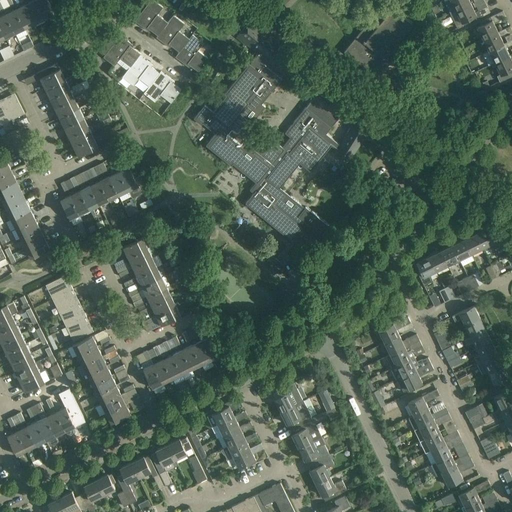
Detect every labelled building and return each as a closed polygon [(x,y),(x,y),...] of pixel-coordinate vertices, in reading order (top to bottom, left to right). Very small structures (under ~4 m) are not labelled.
[(35,24),(45,19),(35,0),(32,0),(25,4),(35,24)] [(35,0),(45,19),(55,14),(47,0),(35,0)] [(150,0),(135,21),(148,31),(150,29),(158,35),(167,23),(156,15),(163,7),(153,0),(150,0)] [(456,10),(471,3),(469,0),(446,0),(444,1),(450,13),(456,10)] [(471,3),(456,10),(461,21),(458,23),(460,27),(490,12),(487,6),(475,12),(471,3)] [(16,9),(25,29),(35,24),(25,4),(16,9)] [(389,11),(381,5),(344,51),(377,78),(391,62),(385,58),(413,23),(393,6),(389,11)] [(6,13),(16,33),(18,38),(28,33),(25,29),(16,9),(6,13)] [(477,27),(483,39),(498,32),(494,23),(506,17),(503,11),(490,17),(492,20),(477,27)] [(16,33),(6,13),(0,16),(0,26),(6,38),(16,33)] [(173,15),(167,23),(158,35),(156,37),(170,48),(171,46),(179,52),(189,39),(178,31),(183,23),(173,15)] [(261,28),(251,20),(236,37),(247,46),(261,28)] [(257,54),(258,52),(271,36),(261,28),(247,46),(257,53),(257,54)] [(483,39),(489,51),(504,43),(500,36),(507,32),(505,28),(498,32),(483,39)] [(109,38),(99,50),(105,55),(103,57),(112,64),(113,64),(114,66),(120,58),(131,66),(140,55),(141,53),(132,47),(134,45),(120,35),(115,42),(109,38)] [(192,35),(189,39),(179,52),(175,57),(189,67),(190,65),(199,72),(209,58),(197,50),(203,43),(192,35)] [(258,52),(264,57),(264,58),(267,60),(281,44),(271,36),(258,52)] [(34,45),(31,40),(21,45),(24,50),(34,45)] [(489,51),(495,62),(509,55),(506,48),(511,44),(511,42),(511,40),(504,43),(489,51)] [(12,44),(2,49),(6,58),(16,54),(12,44)] [(257,53),(224,94),(226,95),(213,112),(205,105),(194,118),(202,124),(203,123),(215,133),(206,145),(231,165),(233,163),(256,182),(250,190),(254,193),(245,203),(291,240),(297,232),(301,235),(301,236),(313,246),(329,226),(306,206),(305,208),(280,187),(300,163),(310,171),(331,145),(337,150),(334,155),(347,163),(370,127),(357,118),(340,145),(326,133),(331,127),(306,107),(293,123),(295,124),(293,126),(291,125),(285,133),(290,137),(282,147),(269,136),(265,141),(248,128),(265,107),(262,104),(282,79),(261,62),(264,58),(264,57),(258,52),(257,54),(257,53)] [(140,55),(131,66),(123,77),(133,85),(139,78),(149,86),(159,73),(151,67),(153,65),(140,55)] [(511,60),(509,55),(495,62),(500,74),(498,75),(500,81),(511,74),(511,72),(511,69),(511,68),(511,60)] [(45,88),(65,78),(60,68),(57,63),(24,79),(27,84),(40,78),(45,88)] [(161,71),(159,73),(149,86),(144,93),(154,101),(159,94),(171,103),(181,89),(173,83),(174,81),(161,71)] [(50,98),(70,88),(65,78),(45,88),(50,98)] [(70,88),(50,98),(55,107),(75,97),(70,88)] [(1,99),(0,99),(10,120),(11,120),(10,118),(15,115),(16,117),(24,113),(15,93),(11,95),(12,97),(2,102),(1,99)] [(79,107),(75,97),(55,107),(59,117),(79,107)] [(95,111),(105,107),(100,97),(96,99),(93,101),(98,110),(95,111)] [(10,120),(0,99),(0,122),(2,122),(3,124),(10,120)] [(64,127),(84,117),(79,107),(59,117),(64,127)] [(100,121),(102,120),(106,118),(110,116),(105,107),(95,111),(100,121)] [(22,115),(24,123),(30,121),(28,113),(22,115)] [(69,136),(89,127),(84,117),(64,127),(69,136)] [(89,127),(69,136),(74,146),(93,136),(89,127)] [(93,136),(74,146),(78,156),(98,146),(93,136)] [(121,153),(119,154),(123,164),(127,162),(122,152),(121,153)] [(0,175),(12,170),(7,160),(0,163),(0,175)] [(107,171),(103,162),(99,164),(104,173),(107,171)] [(129,191),(139,186),(129,166),(119,171),(129,191)] [(98,176),(93,167),(90,168),(94,178),(98,176)] [(12,170),(0,175),(0,187),(17,180),(12,170)] [(88,181),(83,171),(80,173),(84,183),(88,181)] [(129,191),(119,171),(109,175),(119,195),(129,191)] [(119,195),(109,175),(100,180),(109,200),(119,195)] [(79,186),(74,176),(70,178),(75,187),(79,186)] [(0,196),(1,199),(21,189),(17,180),(0,187),(0,196)] [(100,180),(90,185),(100,205),(109,200),(100,180)] [(69,190),(64,181),(60,183),(65,192),(69,190)] [(93,208),(100,205),(90,185),(80,190),(90,210),(93,216),(96,214),(93,208)] [(6,209),(26,199),(21,189),(1,199),(6,209)] [(90,210),(80,190),(70,194),(80,214),(90,210)] [(80,214),(70,194),(60,199),(70,219),(80,214)] [(132,203),(124,207),(129,216),(138,211),(132,198),(130,199),(132,203)] [(26,199),(6,209),(11,219),(31,209),(26,199)] [(11,219),(16,228),(36,219),(31,209),(11,219)] [(115,212),(119,219),(126,216),(122,209),(115,212)] [(20,238),(40,228),(36,219),(16,228),(20,238)] [(488,227),(476,233),(483,248),(489,245),(492,250),(501,245),(494,232),(491,234),(488,227)] [(40,228),(20,238),(25,248),(45,238),(40,228)] [(464,239),(471,253),(483,248),(476,233),(464,239)] [(128,257),(148,247),(151,245),(146,235),(123,247),(128,257)] [(50,248),(45,238),(25,248),(30,258),(50,248)] [(459,259),(471,253),(464,239),(452,245),(459,259)] [(452,245),(441,250),(448,265),(459,259),(452,245)] [(152,257),(148,247),(128,257),(132,266),(152,257)] [(121,253),(119,249),(110,254),(111,257),(121,253)] [(429,256),(436,270),(448,265),(441,250),(429,256)] [(436,270),(429,256),(417,262),(418,263),(414,265),(424,285),(433,281),(430,274),(436,270)] [(157,266),(152,257),(132,266),(137,276),(157,266)] [(271,262),(280,270),(284,265),(275,258),(271,262)] [(125,262),(124,259),(114,263),(116,267),(125,262)] [(497,262),(492,265),(497,276),(502,274),(497,262)] [(497,276),(492,265),(486,268),(491,279),(497,276)] [(157,266),(137,276),(142,286),(162,276),(157,266)] [(468,276),(473,288),(485,282),(480,270),(479,271),(477,266),(472,268),(475,273),(468,276)] [(130,272),(128,268),(119,273),(121,276),(130,272)] [(46,284),(53,299),(73,289),(71,285),(69,286),(64,276),(66,275),(66,274),(46,284)] [(162,276),(142,286),(147,296),(167,286),(162,276)] [(468,290),(473,288),(468,276),(462,279),(468,290)] [(135,282),(133,278),(124,283),(126,286),(135,282)] [(444,288),(450,299),(455,296),(450,285),(444,288)] [(167,286),(147,296),(152,305),(171,295),(167,286)] [(140,291),(138,288),(129,292),(130,296),(140,291)] [(445,302),(450,299),(444,288),(439,290),(445,302)] [(73,289),(53,299),(59,312),(80,303),(78,299),(76,300),(71,290),(73,289)] [(38,300),(35,294),(29,297),(32,303),(38,300)] [(29,305),(24,295),(20,297),(23,304),(21,305),(23,308),(29,305)] [(152,305),(156,315),(176,305),(171,295),(152,305)] [(133,302),(135,305),(144,301),(143,297),(133,302)] [(441,303),(438,298),(432,301),(435,306),(441,303)] [(0,306),(0,319),(12,313),(12,314),(18,311),(13,301),(0,306)] [(80,303),(59,312),(66,326),(87,316),(85,313),(83,314),(78,304),(80,303)] [(176,305),(156,315),(161,325),(181,315),(176,305)] [(462,318),(465,324),(480,317),(474,305),(461,312),(452,316),(455,321),(462,318)] [(149,311),(147,307),(138,312),(140,315),(149,311)] [(0,319),(0,331),(17,323),(12,314),(18,311),(12,314),(12,313),(0,319)] [(87,316),(66,326),(73,340),(93,330),(91,327),(89,328),(84,318),(87,317),(87,316)] [(385,342),(399,335),(396,329),(411,322),(408,316),(379,330),(385,342)] [(154,320),(152,317),(143,321),(145,325),(154,320)] [(485,329),(480,317),(465,324),(468,330),(461,334),(463,339),(485,329)] [(209,331),(205,321),(201,323),(206,332),(209,331)] [(0,331),(0,339),(1,343),(21,333),(17,323),(0,331)] [(200,335),(195,326),(192,328),(196,337),(200,335)] [(39,336),(43,334),(40,327),(35,329),(36,330),(32,332),(35,338),(39,336)] [(434,333),(436,338),(448,332),(445,327),(434,333)] [(474,342),(477,348),(491,341),(485,329),(463,339),(466,345),(474,342)] [(190,340),(186,331),(182,332),(187,342),(190,340)] [(442,350),(451,345),(448,339),(450,338),(448,332),(436,338),(442,350)] [(6,352),(26,343),(21,333),(1,343),(6,352)] [(48,335),(55,349),(58,348),(51,334),(48,335)] [(385,342),(390,354),(419,340),(416,334),(402,341),(399,335),(385,342)] [(77,355),(97,345),(92,335),(72,345),(77,355)] [(111,339),(109,335),(100,340),(101,343),(111,339)] [(180,345),(176,335),(172,337),(177,347),(180,345)] [(212,335),(202,339),(211,359),(221,355),(212,335)] [(204,370),(214,365),(211,360),(211,359),(202,339),(192,344),(202,364),(204,370)] [(171,350),(166,340),(163,342),(167,351),(171,350)] [(419,340),(390,354),(386,356),(391,367),(391,368),(414,357),(412,351),(422,346),(419,340)] [(497,352),(491,341),(477,348),(480,354),(474,357),(476,362),(497,352)] [(6,352),(11,362),(31,352),(26,343),(6,352)] [(202,364),(192,344),(182,349),(192,369),(202,364)] [(102,355),(97,345),(77,355),(82,364),(102,355)] [(116,348),(114,345),(104,349),(106,353),(116,348)] [(459,356),(457,351),(455,352),(451,345),(442,350),(448,361),(459,356)] [(192,369),(182,349),(173,354),(182,374),(192,369)] [(31,352),(11,362),(16,372),(36,362),(31,352)] [(488,371),(503,364),(497,352),(476,362),(482,374),(488,371)] [(182,374),(173,354),(163,358),(173,378),(182,374)] [(102,355),(82,364),(87,374),(107,365),(102,355)] [(120,358),(119,355),(109,359),(111,363),(120,358)] [(459,356),(448,361),(451,367),(462,361),(459,356)] [(397,379),(431,363),(428,357),(417,362),(414,357),(391,368),(396,380),(397,379)] [(163,383),(173,378),(163,358),(153,363),(163,383)] [(36,362),(16,372),(20,381),(40,372),(44,370),(45,370),(40,360),(36,362)] [(62,373),(57,363),(50,367),(55,377),(62,373)] [(163,383),(153,363),(143,368),(153,388),(163,383)] [(431,363),(397,379),(403,391),(422,382),(419,376),(434,369),(431,363)] [(125,368),(123,364),(114,369),(116,372),(125,368)] [(503,364),(488,371),(494,383),(496,382),(504,378),(508,376),(503,364)] [(92,384),(112,374),(107,365),(87,374),(92,384)] [(40,372),(20,381),(25,391),(45,382),(40,372),(44,370),(40,372)] [(92,384),(96,394),(116,384),(112,374),(92,384)] [(130,377),(128,374),(119,379),(120,382),(130,377)] [(459,385),(471,379),(468,374),(457,379),(459,385)] [(473,385),(471,379),(459,385),(462,390),(473,385)] [(275,398),(281,411),(303,400),(294,382),(283,387),(286,393),(275,398)] [(101,403),(121,394),(116,384),(96,394),(101,403)] [(125,392),(134,387),(133,384),(123,388),(125,392)] [(324,390),(318,393),(323,403),(329,400),(330,399),(326,389),(324,390)] [(408,403),(414,415),(428,408),(425,402),(440,395),(437,389),(408,403)] [(371,393),(378,407),(384,404),(377,390),(371,393)] [(494,397),(500,409),(511,402),(511,396),(508,390),(494,397)] [(64,402),(59,393),(56,394),(60,404),(64,402)] [(138,393),(128,398),(130,402),(139,397),(138,393)] [(106,413),(126,403),(121,394),(101,403),(106,413)] [(54,407),(50,397),(46,399),(51,408),(54,407)] [(301,423),(312,418),(303,400),(281,411),(287,424),(298,418),(301,423)] [(212,409),(213,413),(207,416),(212,427),(218,424),(234,416),(229,405),(227,401),(212,409)] [(44,411),(40,402),(36,404),(41,413),(44,411)] [(511,402),(500,409),(488,414),(471,422),(474,428),(485,422),(486,423),(497,418),(496,415),(501,412),(505,420),(511,417),(511,402)] [(111,423),(131,413),(126,403),(106,413),(111,423)] [(144,407),(142,403),(133,408),(135,411),(144,407)] [(471,422),(488,414),(482,403),(475,406),(466,411),(471,422)] [(66,406),(56,411),(66,431),(76,426),(66,406)] [(408,418),(414,429),(419,426),(448,412),(445,406),(431,413),(428,408),(414,415),(408,418)] [(35,416),(30,407),(27,409),(31,418),(35,416)] [(46,416),(56,436),(66,431),(56,411),(46,416)] [(25,421),(20,412),(17,413),(22,423),(25,421)] [(324,412),(321,413),(312,418),(301,423),(303,429),(301,430),(292,434),(299,447),(312,440),(321,436),(321,435),(315,422),(323,418),(327,417),(324,412)] [(419,441),(425,438),(440,431),(437,425),(451,418),(448,412),(419,426),(414,429),(419,441)] [(15,426),(11,416),(7,418),(12,427),(15,426)] [(56,436),(46,416),(37,420),(46,440),(49,447),(59,442),(56,436)] [(218,424),(212,427),(217,438),(223,435),(240,427),(234,416),(218,424)] [(195,428),(191,419),(184,423),(189,432),(195,428)] [(27,425),(37,445),(46,441),(49,447),(46,440),(37,420),(27,425)] [(17,430),(27,450),(28,453),(31,451),(30,448),(37,445),(27,425),(17,430)] [(229,445),(245,437),(240,427),(223,435),(229,445)] [(17,455),(27,450),(17,430),(7,435),(17,455)] [(431,450),(460,436),(457,430),(442,437),(440,431),(425,438),(419,441),(425,453),(431,450)] [(197,448),(202,445),(196,435),(191,437),(197,448)] [(480,441),(483,446),(494,440),(491,435),(480,441)] [(321,436),(299,447),(305,459),(316,454),(318,459),(329,454),(324,444),(325,443),(321,436)] [(460,436),(431,450),(437,461),(451,455),(448,449),(463,442),(460,436)] [(175,459),(187,453),(186,451),(191,448),(186,437),(180,440),(180,438),(168,444),(175,459)] [(245,437),(229,445),(221,449),(222,451),(224,452),(225,453),(227,457),(227,460),(250,448),(245,437)] [(494,440),(483,446),(489,458),(500,452),(494,440)] [(166,485),(172,482),(164,465),(175,459),(168,444),(156,450),(157,452),(151,455),(160,473),(166,485)] [(207,456),(202,445),(197,448),(202,459),(207,456)] [(256,459),(250,448),(227,460),(230,464),(232,465),(237,463),(239,467),(247,463),(248,465),(255,461),(254,460),(256,459)] [(436,476),(442,473),(471,459),(468,453),(453,460),(451,455),(437,461),(431,464),(436,476)] [(310,470),(316,483),(330,476),(326,468),(334,464),(329,454),(318,459),(321,465),(310,470)] [(160,488),(166,485),(160,473),(157,474),(149,455),(144,457),(144,456),(132,462),(139,477),(150,471),(153,476),(160,488)] [(207,478),(196,455),(189,458),(195,471),(193,472),(198,483),(207,478)] [(210,462),(207,456),(202,459),(206,467),(210,466),(210,462)] [(474,465),(471,459),(442,473),(448,485),(463,478),(460,472),(474,465)] [(413,467),(410,461),(405,463),(408,469),(413,467)] [(139,477),(132,462),(120,467),(123,474),(117,476),(124,490),(130,503),(136,500),(130,487),(131,487),(128,482),(139,477)] [(511,477),(509,470),(503,473),(511,492),(511,477)] [(108,474),(96,479),(103,494),(115,488),(113,483),(116,482),(111,473),(108,474)] [(221,480),(218,475),(212,479),(214,484),(221,480)] [(330,476),(316,483),(322,495),(334,490),(336,495),(347,490),(342,480),(333,484),(330,476)] [(87,491),(81,494),(88,508),(94,505),(92,500),(103,494),(96,479),(84,485),(87,491)] [(465,506),(479,498),(476,492),(491,485),(488,479),(459,494),(457,490),(441,498),(444,504),(462,499),(465,506)] [(254,496),(261,511),(268,511),(269,507),(266,507),(265,505),(275,499),(281,511),(288,511),(294,509),(280,482),(258,493),(259,494),(254,496)] [(117,493),(124,506),(130,503),(124,490),(117,493)] [(60,497),(67,511),(79,511),(82,511),(88,508),(81,494),(75,497),(72,491),(60,497)] [(326,511),(342,511),(342,510),(350,505),(345,495),(334,501),(337,506),(326,511)] [(261,511),(254,496),(253,496),(232,506),(232,507),(227,509),(228,511),(261,511)] [(67,511),(60,497),(49,503),(52,509),(45,511),(66,511),(67,511)] [(479,498),(465,506),(461,507),(463,511),(481,511),(499,503),(496,497),(482,504),(479,498)] [(151,498),(141,502),(144,509),(153,505),(151,498)] [(499,503),(481,511),(496,511),(502,509),(499,503)]
